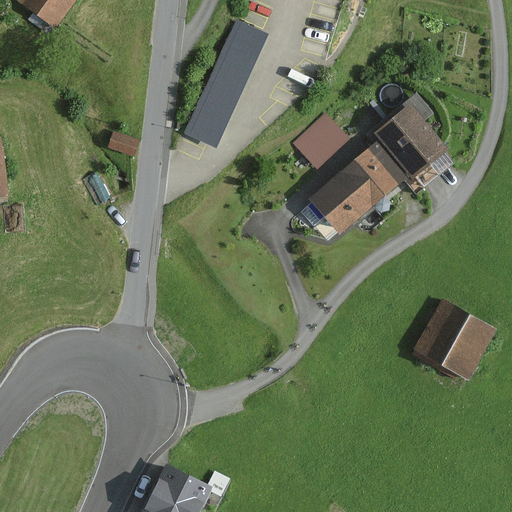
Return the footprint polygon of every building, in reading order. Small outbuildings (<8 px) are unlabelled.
[(77,0),(14,0),(56,30),(77,0)] [(269,35),(236,20),(184,132),(217,148),(269,35)] [(411,101),(368,135),(375,144),(404,180),(416,195),(455,164),(446,153),(450,149),(411,101)] [(325,113),(293,144),(318,170),(350,139),(325,113)] [(141,140),(112,131),(107,146),(136,155),(141,140)] [(1,137),(0,137),(0,195),(8,195),(1,137)] [(375,144),(343,171),(373,206),(404,180),(375,144)] [(343,171),(309,199),(312,202),(300,212),(313,227),(324,217),(340,235),(373,206),(343,171)] [(95,172),(82,179),(97,205),(109,198),(95,172)] [(488,335),(439,307),(411,357),(460,385),(488,335)] [(200,511),(213,487),(165,464),(141,511),(200,511)]
